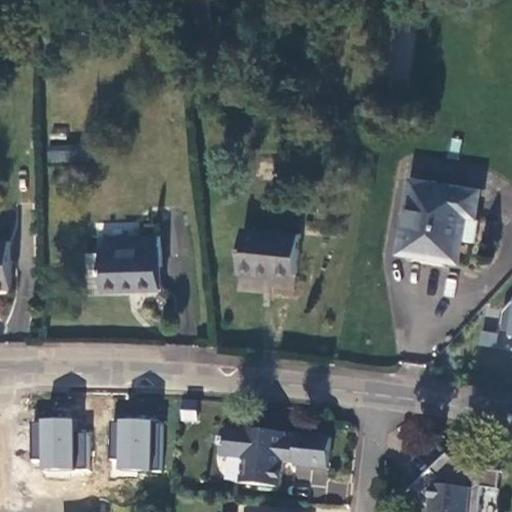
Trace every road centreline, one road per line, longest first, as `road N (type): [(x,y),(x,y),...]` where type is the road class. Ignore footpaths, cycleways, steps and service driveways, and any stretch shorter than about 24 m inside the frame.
road 1 (residential): [(0,371),(159,370),(384,397)]
road 2 (residential): [(384,397),(511,416)]
